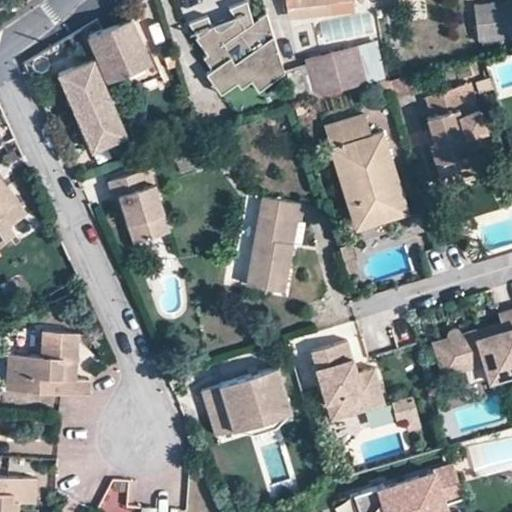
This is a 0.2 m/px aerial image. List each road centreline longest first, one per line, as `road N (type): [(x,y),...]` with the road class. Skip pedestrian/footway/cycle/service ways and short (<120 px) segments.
road 1 (residential): [(140,428),(132,359),(0,71)]
road 2 (residential): [(380,303),(511,264)]
